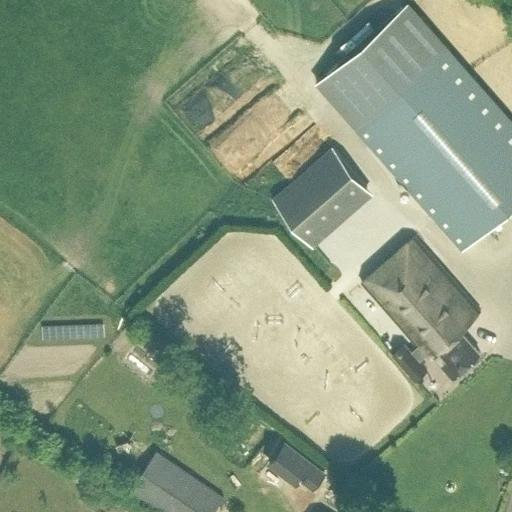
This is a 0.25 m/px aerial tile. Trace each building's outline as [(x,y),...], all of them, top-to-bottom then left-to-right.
[(511,113),(453,44),(415,0),(407,0),(320,75),(465,247),(511,206),(511,113)] [(210,101),(194,114),(209,133),(232,114),(225,105),(218,111),(210,101)] [(273,197),(315,244),(374,192),(332,144),(273,197)] [(461,327),(482,309),(417,232),(362,279),(387,309),(407,331),(419,344),(430,356),(434,352),(453,374),(481,351),(461,327)] [(405,343),(393,353),(415,380),(427,369),(405,343)] [(324,472),(311,462),(292,447),(277,466),(296,481),(301,476),(313,486),(324,472)] [(165,511),(212,511),(225,493),(158,448),(130,488),(165,511)]
